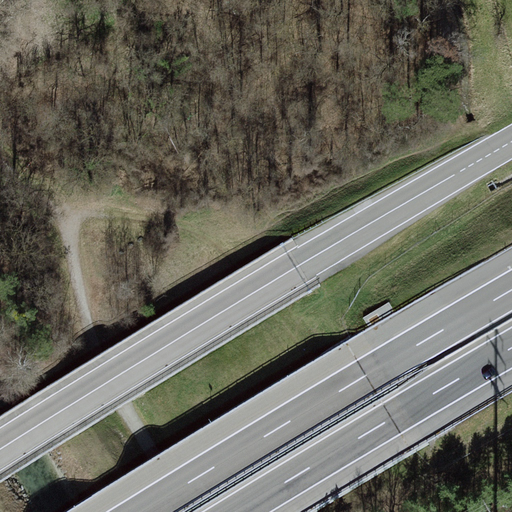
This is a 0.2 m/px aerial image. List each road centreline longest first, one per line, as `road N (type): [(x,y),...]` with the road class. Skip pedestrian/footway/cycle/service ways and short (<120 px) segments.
road 1 (unclassified): [(511,140),(0,452)]
road 2 (motorway): [(511,287),(139,511)]
road 3 (motorway): [(236,511),(511,348)]
road 4 (track): [(71,228),(92,338),(176,511)]
road 5 (track): [(71,228),(83,212),(106,215),(256,373)]
